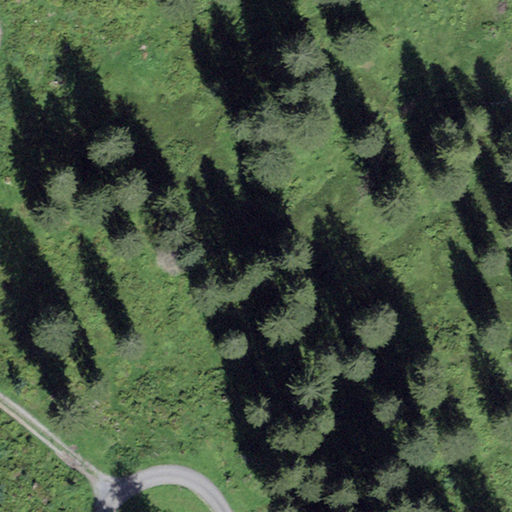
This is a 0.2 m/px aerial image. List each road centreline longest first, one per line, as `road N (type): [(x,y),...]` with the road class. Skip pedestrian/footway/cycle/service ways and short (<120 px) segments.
road 1 (track): [(0,399),(129,486)]
road 2 (track): [(224,511),(208,490),(163,474),(129,486),(110,511)]
